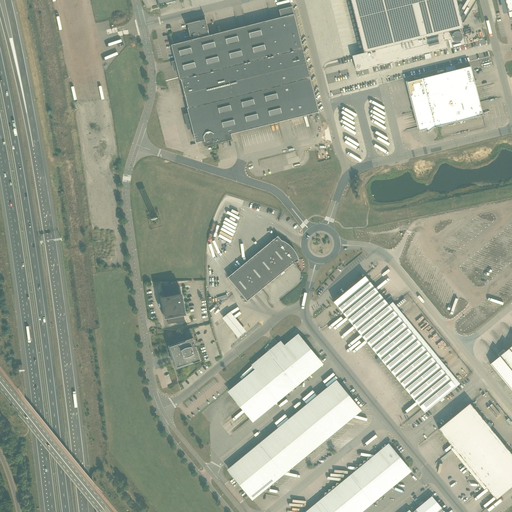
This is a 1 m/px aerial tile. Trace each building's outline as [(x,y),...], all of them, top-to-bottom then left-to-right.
[(350,0),(364,53),(352,56),(356,71),(447,48),(445,41),(443,33),(448,32),(453,31),(463,28),(456,0),(350,0)] [(196,143),(203,141),(212,139),(213,145),(227,141),(227,144),(228,144),(226,136),(319,112),(292,7),(279,10),(280,15),(279,15),(279,18),(209,36),(208,32),(209,32),(206,19),(186,25),(187,25),(188,28),(190,37),(191,37),(190,35),(193,34),(195,40),(171,45),(180,80),(181,80),(188,108),(187,109),(196,143)] [(454,37),(454,38),(454,39),(454,40),(455,40),(455,41),(456,41),(456,42),(457,42),(457,43),(458,43),(459,43),(460,43),(461,43),(462,42),(463,42),(463,41),(464,41),(464,40),(465,40),(465,39),(465,38),(465,37),(465,36),(465,35),(464,34),(464,33),(463,33),(463,32),(462,32),(461,32),(460,31),(459,31),(458,31),(458,32),(457,32),(456,32),(456,33),(455,33),(455,34),(454,34),(454,35),(454,36),(454,37)] [(483,116),(480,102),(471,67),(412,82),(415,93),(413,93),(415,100),(417,100),(420,110),(424,127),(419,129),(420,132),(427,130),(428,131),(427,132),(428,132),(434,128),(483,116)] [(293,263),(299,261),(299,260),(299,259),(298,257),(297,255),(297,254),(296,254),(295,252),(295,251),(294,250),(294,249),(293,249),(292,248),(291,246),(289,245),(288,244),(286,243),(284,242),(283,241),(281,240),(278,236),(228,278),(247,301),(293,263)] [(456,387),(370,282),(365,276),(334,302),(425,413),(456,387)] [(185,321),(184,316),(186,315),(183,294),(180,294),(178,283),(162,286),(161,285),(163,297),(161,298),(165,320),(168,319),(169,324),(185,321)] [(250,332),(233,313),(225,320),(242,338),(250,332)] [(193,338),(188,340),(169,346),(171,352),(172,352),(173,356),(171,357),(172,359),(174,359),(175,363),(174,363),(176,369),(201,361),(193,338)] [(231,395),(237,403),(250,419),(320,361),(301,338),(285,350),(279,343),(281,342),(280,341),(252,365),(258,373),(231,395)] [(511,346),(490,364),(511,390),(511,346)] [(230,473),(250,497),(258,490),(266,492),(266,488),(269,488),(270,485),(273,485),(274,481),(277,482),(278,478),(276,478),(283,471),(289,473),(289,469),(293,469),(293,465),(291,465),(314,446),(320,447),(320,443),(324,444),(324,440),(327,441),(328,437),(331,438),(332,434),(335,434),(336,431),(339,431),(340,427),(343,428),(344,423),(340,422),(358,407),(339,384),(230,473)] [(439,429),(477,476),(496,499),(511,486),(511,454),(470,404),(439,429)] [(357,511),(409,469),(390,446),(371,462),(364,461),(363,464),(360,464),(359,468),(356,467),(355,471),(357,471),(342,484),(336,483),(336,487),(338,487),(334,490),(331,490),(331,493),(328,493),(327,496),(308,511),(357,511)]
